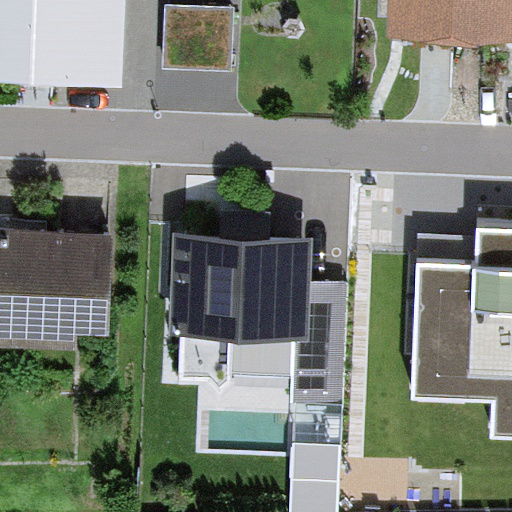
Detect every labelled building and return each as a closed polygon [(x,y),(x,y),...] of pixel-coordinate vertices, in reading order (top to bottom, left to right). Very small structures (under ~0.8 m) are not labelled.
[(0,0),(0,67),(112,73),(115,0),(0,0)] [(498,0),(393,0),(393,33),(498,35),(498,0)] [(174,70),(245,71),(246,8),(175,7),(174,70)] [(511,226),(422,224),(419,388),(504,390),(503,425),(511,425),(511,226)] [(298,248),(183,245),(179,341),(292,345),(290,406),(337,407),(341,289),(297,288),(298,248)] [(100,262),(0,259),(0,344),(64,346),(65,326),(98,327),(100,262)] [(300,419),(303,511),(351,511),(348,418),(300,419)]
